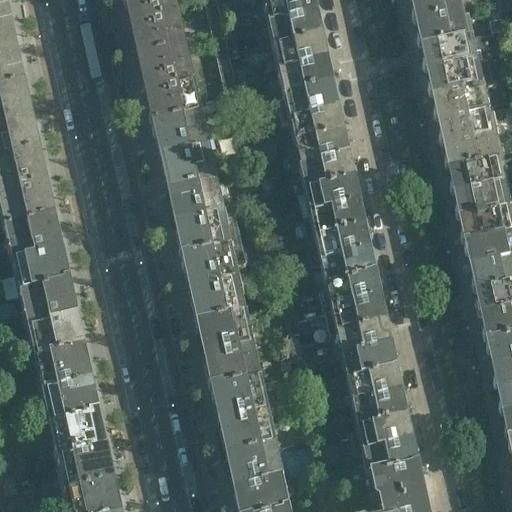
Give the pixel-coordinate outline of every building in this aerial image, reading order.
[(173,24),(167,0),(124,0),(123,0),(123,2),(121,5),(123,11),(125,13),(130,34),(173,24)] [(217,10),(214,0),(202,0),(206,17),(218,14),(217,10)] [(312,22),(309,12),(312,9),(310,2),(307,1),(306,0),(298,0),(265,7),(270,31),(312,22)] [(458,20),(453,0),(430,0),(410,4),(413,15),(410,18),(412,26),(415,27),(416,29),(458,20)] [(497,9),(494,0),(491,0),(485,2),(487,13),(497,11),(497,9)] [(508,7),(506,0),(494,0),(497,9),(508,7)] [(510,16),(508,7),(497,9),(497,11),(499,19),(510,16)] [(226,16),(225,8),(217,10),(218,14),(218,18),(226,16)] [(501,27),(499,19),(497,11),(487,13),(491,29),(501,27)] [(224,42),(220,26),(218,18),(218,14),(206,17),(214,50),(225,47),(224,42)] [(228,24),(226,16),(218,18),(220,26),(228,24)] [(465,18),(458,20),(416,29),(418,40),(416,43),(417,50),(421,51),(421,54),(463,44),(470,42),(465,18)] [(317,46),(312,22),(270,31),(276,55),(317,46)] [(180,57),(173,24),(130,34),(137,67),(180,57)] [(0,62),(12,60),(8,39),(10,36),(8,30),(6,29),(5,26),(0,27),(0,62)] [(470,42),(463,44),(421,54),(424,65),(421,67),(423,75),(426,76),(427,78),(471,68),(486,65),(481,40),(470,42)] [(322,70),(317,46),(276,55),(281,79),(322,70)] [(227,55),(225,47),(214,50),(221,83),(232,81),(231,76),(229,66),(227,55)] [(237,64),(235,53),(227,55),(229,66),(237,64)] [(508,60),(507,57),(507,54),(497,56),(498,62),(508,60)] [(188,91),(180,57),(137,67),(145,100),(188,91)] [(0,97),(20,93),(12,60),(0,62),(0,97)] [(502,78),(511,76),(508,60),(498,62),(502,78)] [(237,64),(229,66),(231,76),(239,74),(237,64)] [(486,65),(471,68),(427,78),(429,89),(427,92),(428,99),(432,100),(432,103),(476,93),(486,91),(492,89),(486,65)] [(329,89),(328,82),(325,80),(322,70),(281,79),(286,103),(327,94),(327,91),(329,89)] [(235,92),(234,89),(232,81),(221,83),(224,95),(235,92)] [(257,109),(252,85),(234,89),(235,92),(240,113),(248,111),(257,109)] [(195,124),(188,91),(145,100),(149,121),(148,124),(149,129),(152,131),(152,133),(195,124)] [(486,91),(476,93),(432,103),(434,114),(432,116),(434,123),(437,125),(437,127),(482,117),(491,115),(486,91)] [(0,132),(27,126),(20,93),(0,97),(0,132)] [(333,117),(331,107),(333,104),(331,97),(328,96),(327,94),(286,103),(291,127),(333,117)] [(250,125),(248,111),(240,113),(243,126),(250,125)] [(491,115),(482,117),(437,127),(440,138),(438,141),(439,148),(442,149),(443,151),(487,142),(497,139),(491,115)] [(338,141),(333,117),(291,127),(297,150),(338,141)] [(207,156),(203,136),(198,137),(195,124),(152,133),(153,135),(151,138),(152,143),(155,145),(160,167),(207,156)] [(35,149),(32,147),(27,126),(0,132),(0,166),(35,159),(34,157),(36,154),(35,149)] [(247,147),(245,137),(245,135),(235,138),(237,149),(247,147)] [(497,139),(487,142),(443,151),(445,162),(443,165),(445,173),(448,174),(448,176),(493,166),(502,164),(497,139)] [(343,165),(338,141),(297,150),(287,153),(292,176),(301,174),(302,174),(343,165)] [(250,159),(248,151),(247,147),(237,149),(240,161),(250,159)] [(258,159),(256,149),(248,151),(250,159),(250,161),(258,159)] [(210,190),(207,177),(212,176),(207,156),(160,167),(167,200),(210,190)] [(0,201),(42,192),(37,172),(39,168),(38,163),(35,161),(35,159),(0,166),(0,201)] [(262,177),(258,159),(250,161),(252,171),(254,179),(262,177)] [(502,164),(493,166),(448,176),(451,187),(448,190),(450,197),(453,198),(454,201),(498,191),(508,189),(502,164)] [(351,184),(349,177),(346,175),(343,165),(302,174),(301,174),(306,198),(349,189),(348,187),(351,184)] [(266,195),(264,183),(256,184),(258,196),(266,195)] [(511,187),(508,189),(498,191),(454,201),(456,212),(454,214),(456,222),(459,223),(459,225),(504,215),(511,213),(511,187)] [(354,212),(352,202),(354,200),(353,193),(349,191),(349,189),(306,198),(312,222),(354,212)] [(222,222),(218,202),(213,203),(210,190),(167,200),(174,233),(222,222)] [(49,226),(42,192),(0,201),(0,214),(2,214),(7,235),(49,226)] [(262,213),(261,208),(259,202),(249,204),(252,216),(262,213)] [(359,236),(354,212),(312,222),(302,224),(307,248),(317,246),(359,236)] [(264,221),(262,213),(252,216),(254,228),(265,225),(264,221)] [(511,213),(504,215),(459,225),(462,236),(459,239),(461,246),(464,247),(465,250),(509,240),(511,239),(511,213)] [(274,230),(272,219),(264,221),(265,225),(266,232),(274,230)] [(225,257),(222,244),(227,243),(227,242),(222,222),(174,233),(179,254),(177,257),(178,262),(181,264),(182,266),(225,257)] [(57,259),(49,226),(7,235),(11,256),(7,257),(10,269),(57,259)] [(280,229),(274,230),(266,232),(269,247),(270,251),(285,248),(280,229)] [(365,260),(359,236),(317,246),(307,248),(305,248),(311,272),(322,270),(365,260)] [(511,264),(511,252),(509,240),(465,250),(465,251),(463,254),(464,262),(468,263),(470,274),(511,264)] [(234,255),(231,241),(227,242),(227,243),(222,244),(225,257),(234,255)] [(287,252),(279,254),(271,256),(274,268),(277,280),(285,278),(292,276),(287,252)] [(237,289),(232,268),(228,270),(225,257),(182,266),(189,299),(237,289)] [(65,282),(62,280),(57,259),(10,269),(13,281),(17,280),(21,301),(64,292),(64,290),(66,287),(65,282)] [(372,279),(370,272),(367,270),(365,260),(322,270),(328,293),(370,284),(369,281),(372,279)] [(511,290),(511,264),(470,274),(473,285),(470,288),(472,295),(475,296),(476,299),(511,290)] [(267,282),(277,280),(274,268),(264,270),(267,282)] [(287,290),(285,278),(277,280),(279,292),(280,292),(287,290)] [(279,292),(277,280),(267,282),(269,294),(279,292)] [(375,308),(373,297),(375,295),(374,288),(370,286),(370,284),(328,293),(318,295),(323,319),(333,317),(375,308)] [(240,323),(237,310),(241,309),(237,289),(189,299),(196,333),(240,323)] [(511,290),(476,299),(478,310),(476,312),(477,320),(480,321),(481,323),(511,316),(511,290)] [(72,325),(64,292),(21,301),(26,323),(22,324),(25,336),(72,325)] [(14,306),(0,308),(0,322),(17,319),(14,306)] [(381,332),(375,308),(333,317),(323,319),(328,343),(338,341),(381,332)] [(295,326),(293,314),(285,316),(287,327),(295,326)] [(511,316),(481,323),(483,334),(481,337),(483,344),(486,345),(486,348),(511,341),(511,316)] [(252,355),(247,335),(242,336),(240,323),(196,333),(204,366),(252,355)] [(79,358),(72,325),(25,336),(28,348),(31,347),(36,368),(79,358)] [(298,337),(295,326),(287,327),(290,339),(298,337)] [(386,355),(381,332),(338,341),(343,365),(386,355)] [(511,367),(511,341),(486,348),(487,349),(485,352),(486,360),(489,361),(492,372),(511,367)] [(254,389),(251,376),(256,375),(252,355),(204,366),(211,399),(254,389)] [(393,374),(391,367),(388,366),(386,355),(343,365),(349,389),(391,379),(391,377),(393,374)] [(87,391),(79,358),(36,368),(41,389),(37,390),(40,402),(87,391)] [(306,373),(303,361),(295,363),(298,375),(306,373)] [(511,393),(511,367),(492,372),(494,383),(492,386),(494,393),(497,394),(497,397),(511,393)] [(309,385),(306,373),(298,375),(299,379),(301,387),(309,385)] [(396,403),(394,393),(396,390),(395,383),(392,382),(391,379),(349,389),(354,412),(396,403)] [(266,421),(262,401),(257,402),(254,389),(211,399),(212,400),(210,403),(211,409),(214,410),(219,432),(266,421)] [(94,414),(91,412),(87,391),(40,402),(42,414),(46,413),(51,434),(94,424),(93,423),(95,420),(94,414)] [(511,393),(497,397),(500,408),(497,410),(499,417),(502,419),(503,421),(511,418),(511,393)] [(0,410),(10,408),(8,396),(0,397),(0,410)] [(402,427),(396,403),(354,412),(359,436),(402,427)] [(13,420),(10,408),(0,410),(0,416),(1,422),(13,420)] [(317,421),(314,409),(306,411),(306,413),(309,423),(317,421)] [(511,418),(503,421),(505,432),(503,435),(505,442),(508,443),(508,445),(511,444),(511,418)] [(269,456),(266,443),(271,442),(266,421),(219,432),(226,465),(269,456)] [(319,433),(317,421),(309,423),(311,434),(319,433)] [(101,458),(97,437),(99,434),(97,428),(94,426),(94,424),(51,434),(56,455),(52,456),(54,468),(101,458)] [(407,451),(402,427),(359,436),(350,438),(355,462),(365,460),(407,451)] [(24,469),(19,446),(7,448),(9,456),(11,464),(12,472),(24,469)] [(365,460),(370,484),(412,475),(412,472),(414,470),(413,463),(409,461),(407,451),(365,460)] [(0,466),(11,464),(9,456),(0,458),(0,466)] [(281,488),(277,468),(272,469),(269,456),(226,465),(233,498),(276,489),(281,488)] [(327,468),(325,457),(317,459),(319,470),(327,468)] [(109,491),(101,458),(54,468),(57,480),(61,479),(66,500),(109,491)] [(0,472),(1,475),(12,472),(11,464),(0,466),(0,472)] [(330,480),(327,468),(319,470),(321,479),(322,482),(330,480)] [(413,478),(412,475),(370,484),(369,484),(371,490),(374,505),(378,507),(378,506),(398,502),(399,508),(419,504),(416,489),(418,486),(416,479),(413,478)] [(335,505),(331,486),(315,489),(320,509),(335,505)] [(281,511),(276,489),(233,498),(236,511),(281,511)] [(113,511),(109,491),(66,500),(68,511),(113,511)] [(33,508),(30,496),(18,498),(19,504),(21,510),(33,508)] [(420,511),(419,504),(399,508),(398,502),(378,506),(378,507),(378,511),(420,511)]
